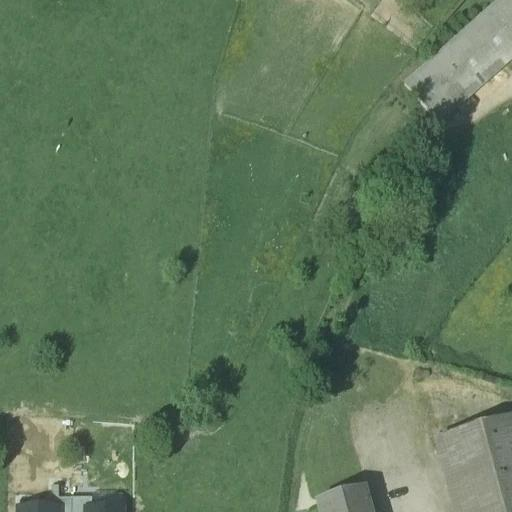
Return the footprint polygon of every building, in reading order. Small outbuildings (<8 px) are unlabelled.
[(511,0),(501,0),(403,85),(433,123),(511,56),(511,0)] [(511,511),(511,425),(437,446),(454,511),(511,511)] [(190,431),(176,429),(174,444),(188,445),(190,431)] [(57,511),(70,511),(70,500),(58,500),(58,488),(51,488),(51,505),(58,505),(58,511),(57,511)] [(367,511),(363,493),(317,506),(318,511),(367,511)] [(70,511),(85,511),(91,511),(91,500),(70,500),(70,511)]
